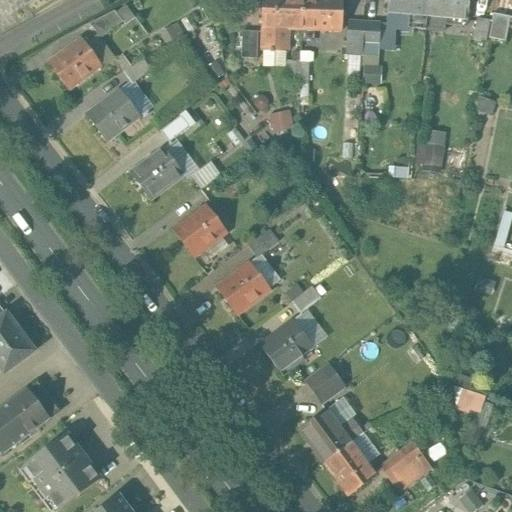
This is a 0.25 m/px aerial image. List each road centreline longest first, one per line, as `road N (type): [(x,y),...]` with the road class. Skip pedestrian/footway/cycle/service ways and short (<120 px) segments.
road 1 (residential): [(317,511),(0,85)]
road 2 (primary): [(0,179),(248,511)]
road 3 (residential): [(201,511),(0,242)]
